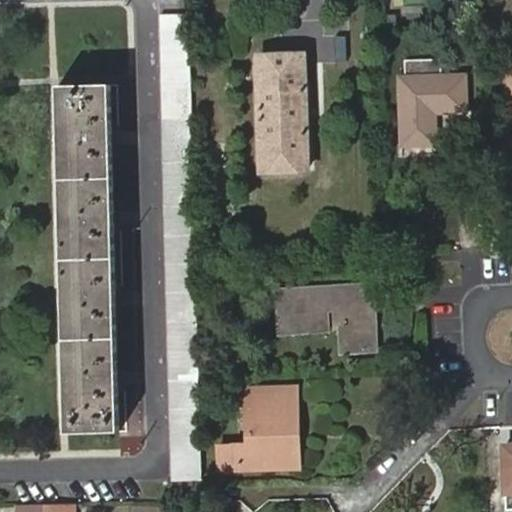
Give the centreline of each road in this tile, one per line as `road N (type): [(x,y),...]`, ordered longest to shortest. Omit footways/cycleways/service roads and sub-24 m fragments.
road 1 (residential): [(0,471),(160,468),(146,0)]
road 2 (residential): [(511,295),(488,305),(475,329),(487,366),(510,377)]
